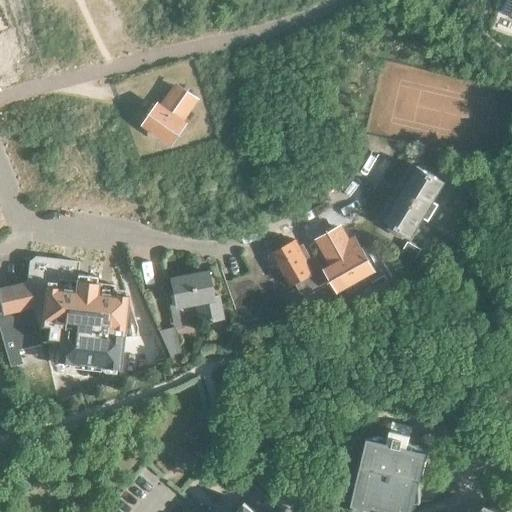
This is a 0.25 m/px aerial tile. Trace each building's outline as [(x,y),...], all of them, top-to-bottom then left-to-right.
[(179,123),(195,100),(177,87),(161,110),(160,109),(150,123),(171,138),(181,125),(179,123)] [(417,166),(383,220),(390,224),(387,229),(401,237),(404,233),(410,237),(444,183),(417,166)] [(338,227),(320,238),(336,267),(331,270),(339,283),(370,266),(354,239),(347,243),(338,227)] [(279,265),(290,285),(312,273),(297,246),(298,246),(295,240),(277,250),(284,262),(279,265)] [(414,260),(421,250),(407,242),(401,253),(414,260)] [(28,261),(26,283),(37,326),(44,327),(43,340),(53,341),(51,360),(116,368),(125,295),(111,294),(113,284),(95,283),(95,276),(76,274),(77,262),(50,259),(34,257),(28,261)] [(205,272),(170,279),(175,304),(170,305),(174,327),(157,330),(171,361),(181,359),(175,330),(182,328),(177,306),(195,302),(199,322),(220,318),(216,297),(210,298),(205,272)] [(0,307),(1,313),(0,313),(0,334),(5,351),(9,367),(21,364),(17,350),(41,344),(37,326),(26,283),(0,288),(0,307)] [(143,346),(146,352),(119,361),(124,375),(150,366),(164,362),(157,342),(143,346)] [(357,489),(352,509),(366,511),(409,511),(412,502),(420,502),(419,487),(428,452),(408,441),(411,427),(392,423),(388,436),(366,437),(357,472),(350,485),(357,489)] [(256,511),(244,502),(235,511),(256,511)] [(511,511),(511,503),(505,511),(502,511),(484,505),(478,511),(511,511)]
